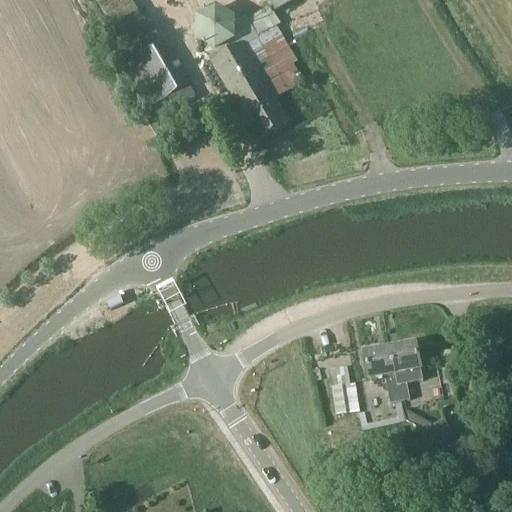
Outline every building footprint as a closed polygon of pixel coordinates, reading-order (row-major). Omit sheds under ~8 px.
[(269,8),(246,22),(245,20),(239,23),(217,9),(196,20),(196,36),(204,52),(258,142),(289,124),(275,101),(302,84),(292,67),(296,64),(275,29),(280,26),(269,8)] [(162,45),(149,22),(117,40),(132,63),(142,58),(165,99),(189,86),(165,44),(162,45)] [(394,376),(419,371),(414,344),(389,349),(394,376)] [(394,376),(389,349),(363,354),(368,381),(384,378),(389,405),(399,403),(396,386),(394,376)] [(329,371),(331,388),(350,386),(347,368),(329,371)] [(396,386),(399,403),(409,401),(406,384),(396,386)] [(336,417),(359,413),(355,385),(350,386),(331,388),(336,417)] [(440,465),(462,453),(444,420),(422,433),(440,465)]
